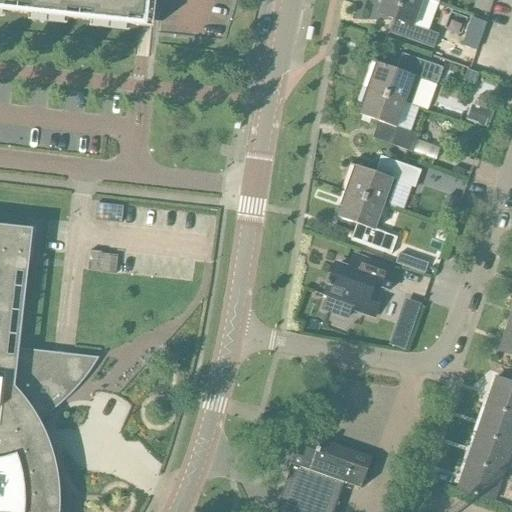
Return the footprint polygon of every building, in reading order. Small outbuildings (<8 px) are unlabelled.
[(0,0),(0,9),(139,25),(141,0),(0,0)] [(390,34),(415,43),(433,49),(438,35),(413,26),(422,0),(382,0),(378,14),(401,23),(397,34),(389,31),(388,34),(389,35),(390,34)] [(472,19),(468,32),(480,36),(484,23),(472,19)] [(429,111),(437,86),(443,69),(410,57),(404,73),(376,63),(367,89),(429,111)] [(380,141),(399,148),(413,153),(419,136),(410,133),(419,109),(428,112),(429,111),(367,89),(362,103),(364,104),(360,116),(386,125),(380,141)] [(471,106),(466,121),(485,127),(495,101),(480,96),(476,107),(471,106)] [(355,167),(346,192),(383,205),(392,180),(414,188),(421,171),(388,159),(382,176),(350,165),(350,166),(355,167)] [(374,230),(383,205),(346,192),(341,206),(343,207),(339,219),(364,228),(358,244),(391,256),(397,239),(374,230)] [(50,444),(39,420),(57,408),(73,393),(86,377),(98,359),(7,348),(18,257),(30,258),(33,230),(0,226),(0,511),(60,511),(61,508),(60,493),(57,468),(50,444)] [(88,271),(99,272),(101,253),(90,252),(88,271)] [(324,296),(326,296),(321,311),(348,321),(352,310),(376,318),(381,306),(369,301),(375,285),(390,291),(397,271),(363,259),(359,272),(339,265),(337,272),(333,270),(324,296)] [(417,260),(414,270),(425,274),(428,264),(417,260)] [(405,299),(389,346),(405,352),(421,305),(405,299)] [(511,324),(509,324),(504,338),(508,341),(504,352),(500,350),(499,351),(511,355),(511,324)] [(495,396),(491,407),(511,414),(511,383),(496,378),(491,393),(495,396)] [(511,414),(491,407),(487,405),(482,421),(485,423),(481,434),(511,445),(511,414)] [(476,451),(472,462),(504,473),(505,470),(511,471),(511,445),(481,434),(477,433),(472,448),(476,451)] [(296,456),(292,465),(275,511),(334,511),(344,484),(361,490),(372,458),(310,437),(303,458),(296,456)] [(494,502),(500,483),(504,473),(472,462),(468,461),(462,476),(466,478),(462,490),(458,488),(458,489),(494,502)]
